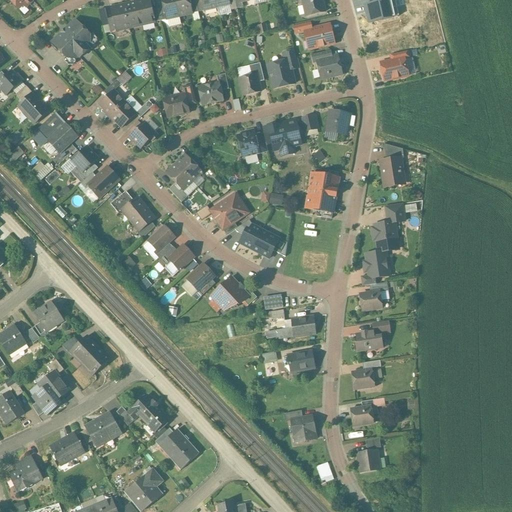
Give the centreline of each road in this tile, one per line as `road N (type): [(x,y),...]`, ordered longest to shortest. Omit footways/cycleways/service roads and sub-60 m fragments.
road 1 (residential): [(365,86),(218,122),(139,173)]
road 2 (residential): [(339,296),(261,276),(223,255),(139,173)]
road 3 (residential): [(339,296),(333,445),(368,511)]
road 4 (residential): [(365,86),(370,134),(339,296)]
road 5 (residential): [(139,173),(14,44)]
road 6 (residential): [(0,450),(74,413),(141,364)]
road 7 (track): [(370,134),(511,185)]
road 8 (residential): [(236,461),(141,364)]
road 9 (residential): [(141,364),(49,266)]
